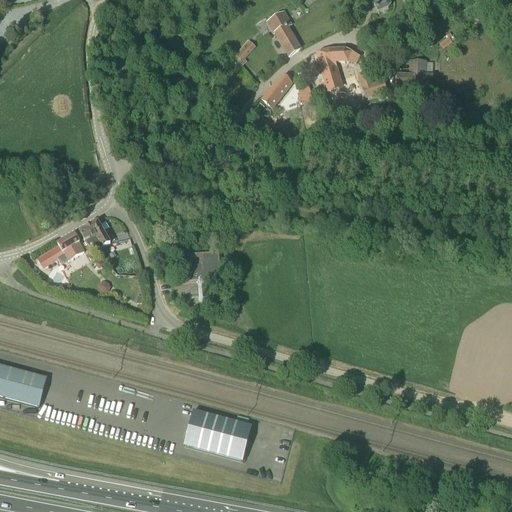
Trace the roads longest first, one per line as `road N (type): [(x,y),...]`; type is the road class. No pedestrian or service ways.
road 1 (residential): [(110,169),(199,163),(280,73),(350,34)]
road 2 (unclassified): [(110,169),(89,63),(92,25),(105,0)]
road 3 (unclassified): [(0,256),(97,210),(110,169)]
road 4 (motorway): [(186,511),(64,489)]
